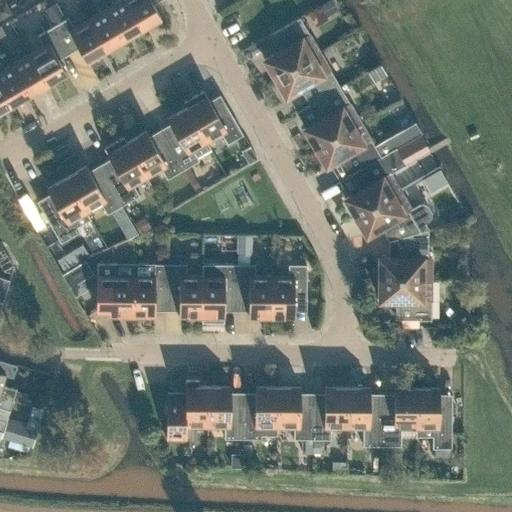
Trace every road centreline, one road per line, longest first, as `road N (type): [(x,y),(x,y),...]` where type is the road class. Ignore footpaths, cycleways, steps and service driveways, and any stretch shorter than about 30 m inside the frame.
road 1 (residential): [(337,357),(342,298),(326,253),(210,41)]
road 2 (residential): [(4,158),(210,41)]
road 3 (residential): [(337,357),(118,353)]
